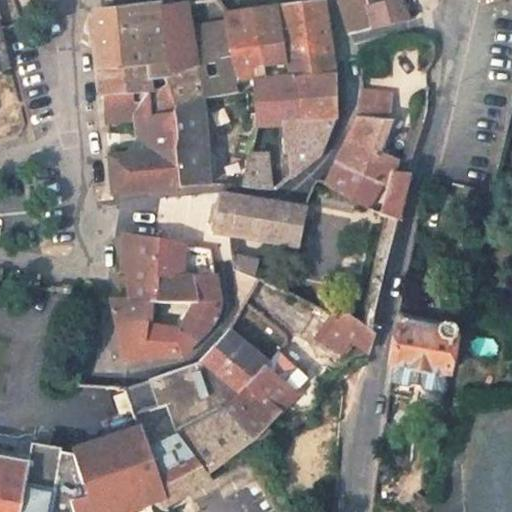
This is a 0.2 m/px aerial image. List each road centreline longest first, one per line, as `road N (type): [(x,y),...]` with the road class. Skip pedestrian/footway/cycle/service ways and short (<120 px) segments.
road 1 (unclassified): [(444,101),(354,439),(356,511)]
road 2 (residential): [(106,275),(116,366),(155,367),(203,350),(232,302),(219,248),(187,219)]
road 3 (residential): [(351,64),(335,150),(305,199),(215,187),(187,219)]
